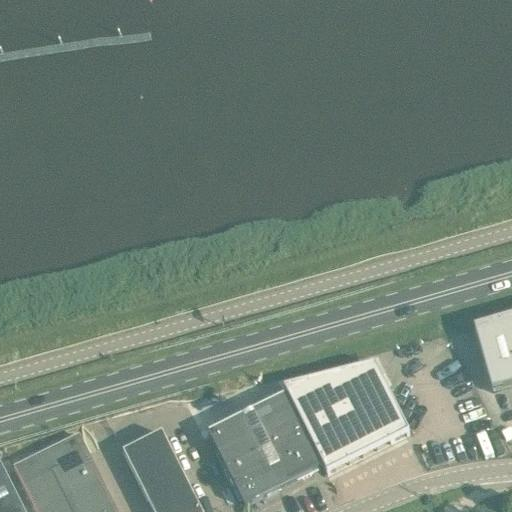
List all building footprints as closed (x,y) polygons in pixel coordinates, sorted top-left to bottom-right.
[(511,320),(475,331),(492,395),(511,389),(511,320)] [(288,398),(210,437),(244,507),(323,468),(328,478),(410,437),(376,369),(285,392),(288,398)] [(151,511),(201,511),(163,436),(124,456),(151,511)] [(15,472),(33,508),(98,475),(81,439),(15,472)] [(0,511),(23,511),(0,465),(0,511)] [(33,508),(34,511),(116,511),(98,475),(33,508)]
